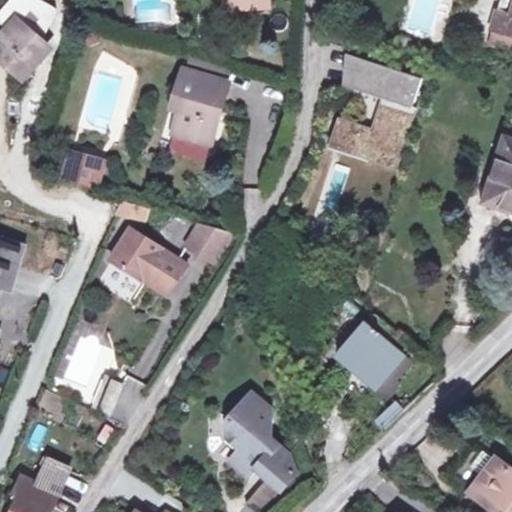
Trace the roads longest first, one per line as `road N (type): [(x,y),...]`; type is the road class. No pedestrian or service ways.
road 1 (unclassified): [(90,511),(307,145),(316,0)]
road 2 (tertiary): [(321,511),(511,328)]
road 3 (residential): [(0,462),(100,219)]
